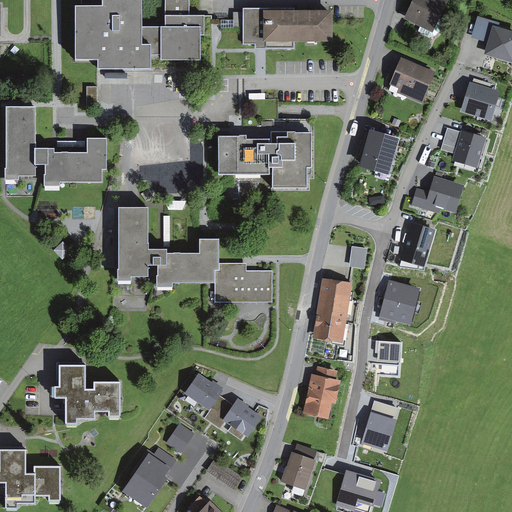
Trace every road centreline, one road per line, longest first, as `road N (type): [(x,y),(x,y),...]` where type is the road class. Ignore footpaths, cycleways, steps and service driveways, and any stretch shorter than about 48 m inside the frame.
road 1 (residential): [(248,511),(297,366),(330,211)]
road 2 (residential): [(330,211),(370,224),(389,219),(460,58)]
road 3 (residential): [(330,211),(390,0)]
